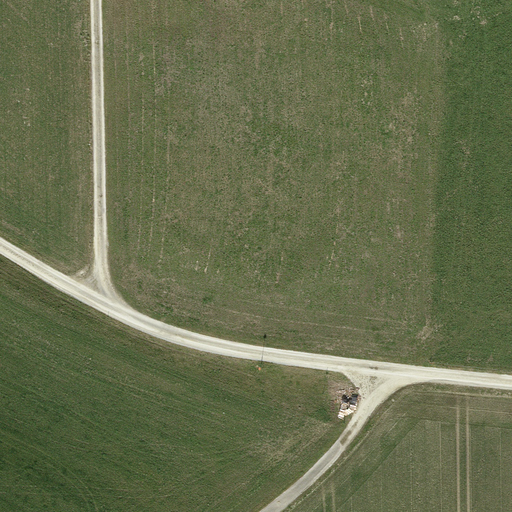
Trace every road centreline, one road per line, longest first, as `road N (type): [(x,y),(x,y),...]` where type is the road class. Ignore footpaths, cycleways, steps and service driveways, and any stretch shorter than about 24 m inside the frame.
road 1 (track): [(0,245),(102,304),(170,332),(257,353),(389,369)]
road 2 (track): [(270,511),(348,438),(389,369),(511,382)]
road 3 (track): [(93,0),(102,304)]
